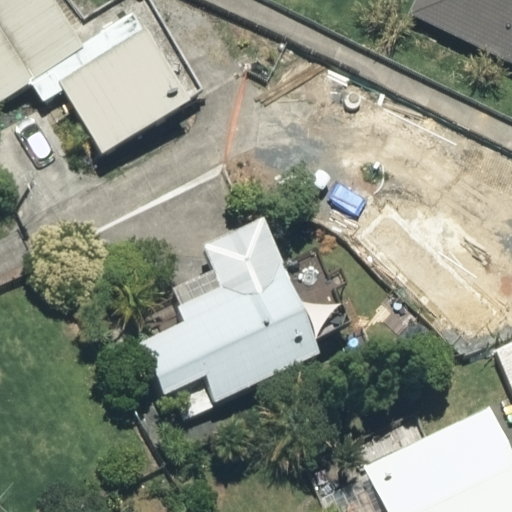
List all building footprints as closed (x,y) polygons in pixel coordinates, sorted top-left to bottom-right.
[(54,0),(0,0),(0,106),(56,75),(107,163),(197,112),(143,22),(87,52),(54,0)] [(511,0),(420,0),(412,16),(511,65),(511,0)] [(187,332),(147,349),(171,403),(208,388),(218,412),(325,364),(269,230),(210,257),(227,296),(179,317),(187,332)] [(511,350),(496,357),(511,395),(511,350)] [(511,511),(511,454),(496,419),(374,475),(389,511),(511,511)]
